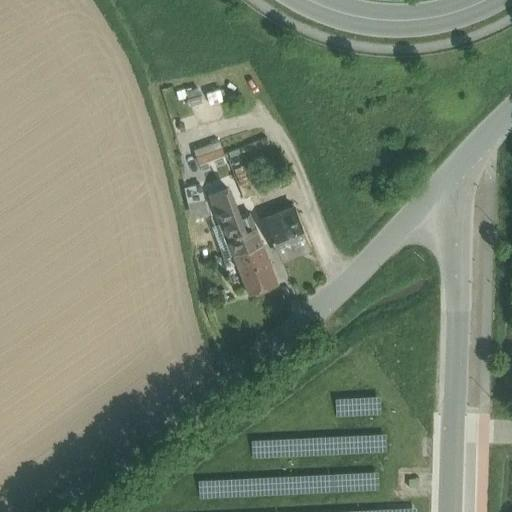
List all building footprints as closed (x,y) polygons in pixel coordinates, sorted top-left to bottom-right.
[(188,154),(193,167),(225,154),(220,142),(188,154)] [(200,184),(187,187),(190,202),(203,199),(200,184)] [(238,217),(228,189),(214,194),(219,218),(221,223),(234,256),(262,245),(249,213),(238,217)] [(203,199),(190,202),(193,216),(206,213),(203,199)] [(296,211),(283,216),(282,212),(265,219),(280,257),(310,245),(296,211)] [(262,245),(234,256),(249,295),(277,284),(262,245)]
